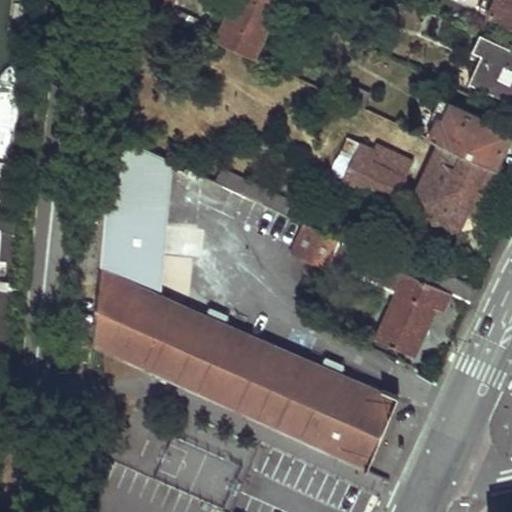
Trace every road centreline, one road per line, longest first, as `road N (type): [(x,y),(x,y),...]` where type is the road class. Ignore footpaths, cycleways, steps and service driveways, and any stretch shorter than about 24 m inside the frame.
road 1 (residential): [(42,511),(48,379),(92,0)]
road 2 (primary): [(438,467),(511,311)]
